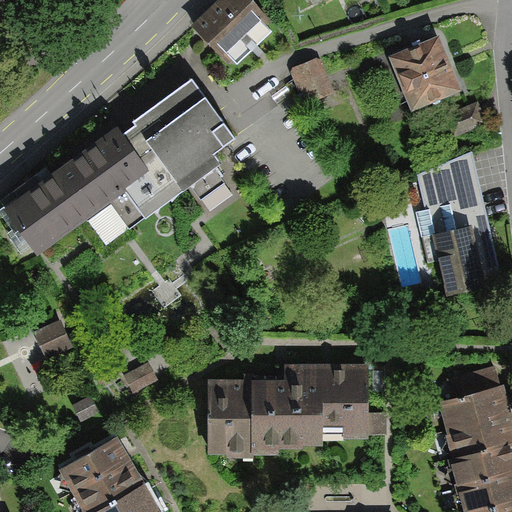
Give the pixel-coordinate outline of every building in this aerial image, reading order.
[(266,18),(247,0),(215,0),(188,28),(223,62),(266,18)] [(431,39),(388,56),(409,108),(452,91),(431,39)] [(319,59),(292,69),(306,106),(333,96),(319,59)] [(196,82),(123,135),(148,170),(125,187),(148,219),(220,167),(213,158),(238,140),(196,82)] [(123,135),(120,131),(7,213),(36,252),(125,187),(148,170),(123,135)] [(468,156),(411,168),(438,298),(495,286),(468,156)] [(60,321),(33,333),(44,359),(72,347),(60,321)] [(278,382),(203,381),(201,452),(270,453),(270,445),(315,446),(315,437),(362,438),(363,365),(278,363),(278,382)] [(444,402),(433,407),(448,457),(440,459),(457,511),(511,511),(511,459),(509,443),(490,366),(438,381),(444,402)] [(99,511),(146,485),(119,436),(58,471),(82,511),(99,511)] [(159,511),(161,511),(146,485),(99,511),(159,511)]
